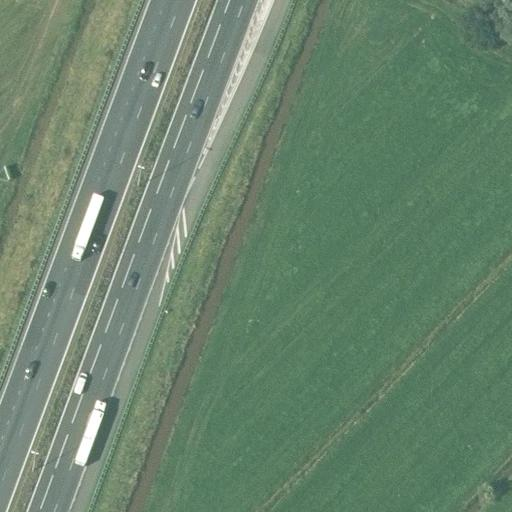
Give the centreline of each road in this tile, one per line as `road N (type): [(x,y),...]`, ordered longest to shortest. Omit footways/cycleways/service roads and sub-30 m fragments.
road 1 (motorway): [(46,511),(236,0)]
road 2 (tertiary): [(403,0),(218,511)]
road 3 (motorway): [(181,0),(0,487)]
